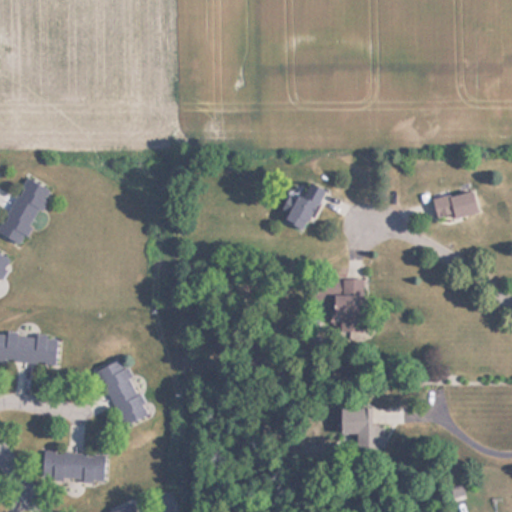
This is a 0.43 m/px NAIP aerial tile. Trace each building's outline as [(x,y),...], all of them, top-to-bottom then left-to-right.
[(0,222),(0,234),(18,244),(47,188),(24,177),(0,222)] [(323,191),(308,183),(299,197),(291,192),(276,216),(300,230),(323,191)] [(470,192),(430,198),(434,219),(473,212),(470,192)] [(339,279),(339,294),(332,294),(332,331),(358,330),(357,279),(339,279)] [(0,360),(55,363),(56,335),(0,332),(0,360)] [(95,368),(120,424),(146,413),(122,357),(95,368)] [(338,408),(338,436),(371,436),(371,408),(338,408)] [(40,479),(103,480),(104,454),(40,452),(40,479)] [(105,511),(135,511),(132,502),(105,511)]
